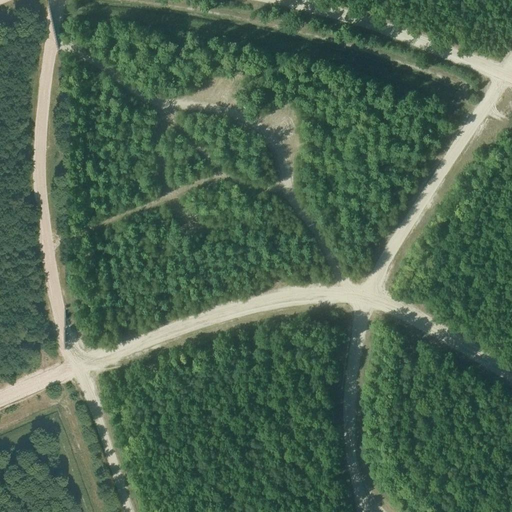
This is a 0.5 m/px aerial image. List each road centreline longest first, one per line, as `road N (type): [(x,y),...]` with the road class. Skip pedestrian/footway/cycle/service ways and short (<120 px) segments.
road 1 (track): [(57,0),(40,102),(44,227),(78,368),(128,511)]
road 2 (track): [(360,511),(350,425),(358,328),(399,231),(511,62)]
road 3 (track): [(511,377),(368,300),(285,299),(105,358)]
road 4 (track): [(356,300),(298,208),(270,140),(250,121),(147,99),(51,39)]
road 5 (track): [(278,0),(511,80)]
road 6 (unknown): [(293,192),(213,172),(168,106)]
